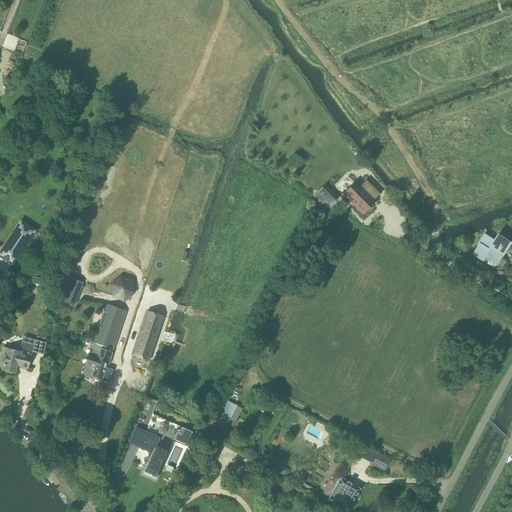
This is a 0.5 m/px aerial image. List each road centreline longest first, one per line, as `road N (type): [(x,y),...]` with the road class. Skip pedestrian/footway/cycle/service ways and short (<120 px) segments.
road 1 (track): [(274,0),(388,125),(434,205),(436,256)]
road 2 (track): [(379,203),(420,245),(511,302)]
road 3 (unclassified): [(511,373),(436,511)]
road 4 (tertiary): [(86,511),(0,407)]
